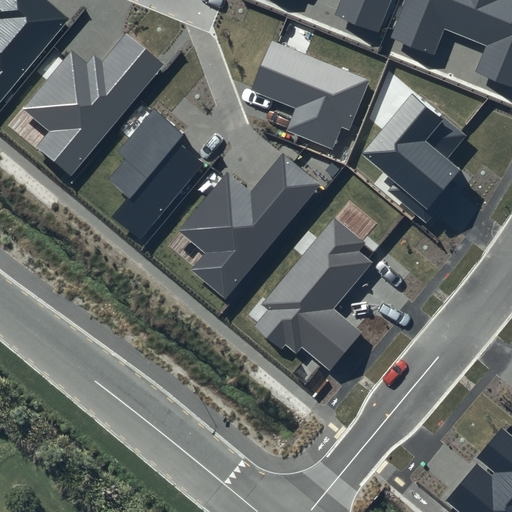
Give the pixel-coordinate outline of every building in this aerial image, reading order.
[(0,0),(0,100),(69,18),(46,0),(0,0)] [(339,0),(334,14),(378,32),(390,0),(339,0)] [(511,0),(407,0),(392,37),(435,54),(444,30),(485,46),(475,71),(511,85),(511,0)] [(163,64),(126,33),(102,62),(94,55),(87,63),(71,50),(22,109),(48,131),(35,147),(70,176),(163,64)] [(368,80),(271,40),(250,90),(294,108),(284,131),(332,150),(341,127),(348,130),(368,80)] [(466,136),(413,91),(360,153),(395,182),(388,190),(426,222),(456,186),(452,182),(461,171),(447,159),(466,136)] [(185,134),(154,108),(117,151),(125,159),(108,179),(130,198),(115,217),(141,239),(203,165),(178,143),(185,134)] [(321,185),(282,153),(251,191),(228,172),(179,231),(205,253),(190,270),(225,300),(321,185)] [(363,243),(334,218),(263,304),(267,308),(253,326),(282,350),(285,346),(296,354),(301,348),(330,371),(362,332),(333,309),(371,263),(356,251),(363,243)] [(511,511),(511,436),(502,428),(476,459),(494,473),(491,477),(476,464),(447,500),(460,511),(511,511)]
